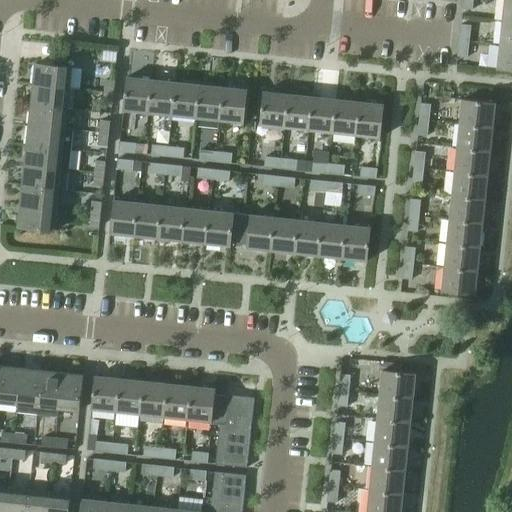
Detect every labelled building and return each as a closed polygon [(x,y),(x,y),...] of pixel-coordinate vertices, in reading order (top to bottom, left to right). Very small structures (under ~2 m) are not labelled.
[(473,0),(463,0),(463,8),(473,9),(473,0)] [(511,0),(505,0),(503,20),(511,21),(511,0)] [(511,21),(503,20),(501,44),(511,45),(511,21)] [(462,24),(460,40),(469,41),(471,25),(462,24)] [(469,41),(460,40),(458,56),(468,57),(469,41)] [(511,45),(501,44),(498,69),(511,70),(511,45)] [(36,63),(34,84),(76,88),(80,89),(82,68),(72,67),(36,63)] [(124,109),(148,112),(152,79),(127,77),(124,109)] [(106,79),(105,91),(114,92),(115,80),(106,79)] [(148,112),(172,115),(176,82),(154,79),(152,79),(148,112)] [(172,115),(196,117),(200,84),(176,82),(172,115)] [(34,84),(32,104),(68,108),(73,109),(76,88),(34,84)] [(196,117),(220,120),(224,87),(200,84),(196,117)] [(224,87),(220,120),(245,122),(248,89),(224,87)] [(114,92),(105,91),(103,104),(112,105),(114,92)] [(261,124),(285,127),(289,94),(264,91),(261,124)] [(285,127),(309,129),(313,96),(289,94),(285,127)] [(309,129),(333,132),(336,99),(313,96),(309,129)] [(333,132),(357,134),(360,102),(336,99),(333,132)] [(463,99),(461,123),(493,127),(496,102),(463,99)] [(360,102),(357,134),(381,137),(385,104),(360,102)] [(421,103),(420,119),(430,120),(431,104),(421,103)] [(32,104),(30,124),(65,128),(68,108),(32,104)] [(430,120),(420,119),(418,135),(428,136),(430,120)] [(102,120),(100,132),(109,133),(111,121),(102,120)] [(461,123),(458,147),(491,150),(493,127),(461,123)] [(30,124),(28,145),(71,149),(73,129),(65,128),(30,124)] [(109,133),(100,132),(99,145),(108,146),(109,133)] [(121,141),(119,151),(135,153),(136,143),(121,141)] [(152,154),(168,156),(169,146),(153,144),(152,154)] [(28,145),(25,165),(69,170),(71,149),(28,145)] [(169,146),(168,156),(184,158),(185,148),(169,146)] [(458,147),(455,171),(488,174),(491,150),(458,147)] [(200,159),(216,161),(217,151),(201,150),(200,159)] [(217,151),(216,161),(232,163),(233,153),(217,151)] [(416,151),(414,167),(424,168),(426,152),(416,151)] [(265,166),(281,168),(282,158),(266,156),(265,166)] [(118,158),(118,168),(133,170),(134,160),(118,158)] [(282,158),(281,168),(297,170),(298,160),(282,158)] [(97,160),(96,173),(105,174),(106,161),(97,160)] [(313,171),(328,173),(329,163),(314,161),(313,171)] [(151,172),(166,173),(167,164),(152,162),(151,172)] [(329,163),(328,173),(344,175),(345,165),(329,163)] [(167,164),(166,173),(182,175),(183,165),(167,164)] [(67,190),(69,170),(25,165),(23,185),(59,189),(67,190)] [(361,177),(377,178),(378,168),(362,166),(361,177)] [(198,177),(214,179),(215,169),(199,167),(198,177)] [(424,168),(414,167),(413,182),(423,184),(424,168)] [(215,169),(214,179),(230,180),(231,170),(215,169)] [(455,171),(453,195),(486,198),(488,174),(455,171)] [(105,174),(96,173),(95,185),(104,186),(105,174)] [(263,184),(279,186),(280,176),(264,174),(263,184)] [(280,176),(279,186),(295,187),(296,178),(280,176)] [(311,189),(327,191),(328,181),(312,179),(311,189)] [(328,181),(327,191),(342,193),(343,183),(328,181)] [(359,195),(375,196),(376,186),(360,184),(359,195)] [(23,185),(21,206),(57,209),(59,189),(23,185)] [(453,195),(450,219),(483,222),(486,198),(453,195)] [(411,198),(410,214),(420,215),(421,200),(411,198)] [(111,233),(135,235),(139,202),(114,200),(111,233)] [(93,201),(92,213),(101,214),(102,202),(93,201)] [(135,235),(159,238),(163,205),(139,202),(135,235)] [(159,238),(183,240),(187,207),(163,205),(159,238)] [(57,209),(21,206),(19,227),(54,230),(57,209)] [(183,240),(207,243),(210,210),(187,207),(183,240)] [(231,246),(232,242),(235,213),(210,210),(207,243),(231,246)] [(101,214),(92,213),(90,226),(99,227),(101,214)] [(247,247),(272,250),(275,217),(235,213),(232,242),(248,244),(247,247)] [(420,215),(410,214),(408,230),(418,231),(420,215)] [(272,250),(296,253),(299,220),(275,217),(272,250)] [(450,219),(448,242),(481,246),(483,222),(450,219)] [(296,253),(320,255),(323,222),(299,220),(296,253)] [(320,255),(343,258),(347,225),(323,222),(320,255)] [(347,225),(343,258),(368,260),(372,227),(347,225)] [(448,242),(445,266),(478,270),(481,246),(448,242)] [(406,246),(404,262),(414,263),(416,247),(406,246)] [(414,263),(404,262),(403,278),(412,279),(414,263)] [(478,270),(445,266),(443,291),(476,294),(478,270)] [(0,384),(0,401),(18,404),(22,368),(2,366),(0,384)] [(18,411),(38,414),(43,370),(22,368),(18,404),(18,411)] [(383,369),(381,394),(414,397),(416,373),(383,369)] [(43,370),(38,414),(58,416),(59,408),(63,372),(43,370)] [(84,375),(63,372),(59,408),(80,410),(84,375)] [(341,373),(339,389),(349,390),(351,374),(341,373)] [(92,408),(116,411),(120,378),(96,375),(92,408)] [(116,411),(115,425),(139,427),(140,414),(144,381),(120,378),(116,411)] [(140,414),(164,416),(168,383),(144,381),(140,414)] [(164,416),(188,419),(192,386),(168,383),(164,416)] [(188,419),(212,421),(213,421),(215,394),(216,388),(192,386),(188,419)] [(349,390),(339,389),(338,405),(348,406),(349,390)] [(213,421),(212,421),(212,424),(226,426),(221,464),(247,467),(248,467),(255,397),(229,394),(229,395),(215,394),(213,421)] [(381,394),(378,418),(411,421),(414,397),(381,394)] [(378,418),(376,442),(408,445),(411,421),(378,418)] [(336,421),(334,437),(344,438),(346,422),(336,421)] [(2,441),(14,442),(15,433),(3,432),(2,441)] [(15,433),(14,442),(27,444),(28,435),(15,433)] [(43,446),(55,447),(56,438),(44,436),(43,446)] [(344,438),(334,437),(333,453),(343,454),(344,438)] [(56,438),(55,447),(68,448),(68,439),(56,438)] [(96,451),(112,452),(113,442),(97,441),(96,451)] [(113,442),(112,452),(128,454),(129,444),(113,442)] [(376,442),(373,465),(406,469),(408,445),(376,442)] [(144,456),(160,457),(161,447),(145,446),(144,456)] [(0,456),(13,458),(14,448),(1,447),(0,456)] [(161,447),(160,457),(176,459),(177,449),(161,447)] [(14,448),(13,458),(25,459),(26,450),(14,448)] [(41,461),(53,462),(54,453),(42,451),(41,461)] [(192,461),(208,462),(209,453),(193,451),(192,461)] [(54,453),(53,462),(66,463),(67,454),(54,453)] [(94,468),(110,470),(111,460),(95,458),(94,468)] [(111,460),(110,470),(126,472),(127,462),(111,460)] [(142,473),(158,475),(159,465),(143,463),(142,473)] [(159,465),(158,475),(174,477),(175,467),(159,465)] [(373,465),(370,489),(403,493),(406,469),(373,465)] [(191,468),(190,478),(206,480),(207,470),(191,468)] [(331,469),(329,485),(339,486),(341,470),(331,469)] [(202,511),(243,511),(247,474),(246,474),(246,475),(221,472),(216,510),(203,509),(202,511)] [(339,486),(329,485),(328,501),(338,502),(339,486)] [(0,511),(6,511),(10,487),(0,486),(0,511)] [(6,511),(27,511),(30,490),(10,487),(6,511)] [(370,489),(368,511),(401,511),(403,493),(370,489)] [(27,511),(47,511),(50,492),(30,490),(27,511)] [(50,492),(47,511),(69,511),(71,494),(50,492)] [(178,509),(178,511),(202,511),(203,509),(204,498),(180,495),(178,509)] [(80,511),(105,511),(107,501),(82,498),(80,511)] [(105,511),(129,511),(131,504),(107,501),(105,511)]
